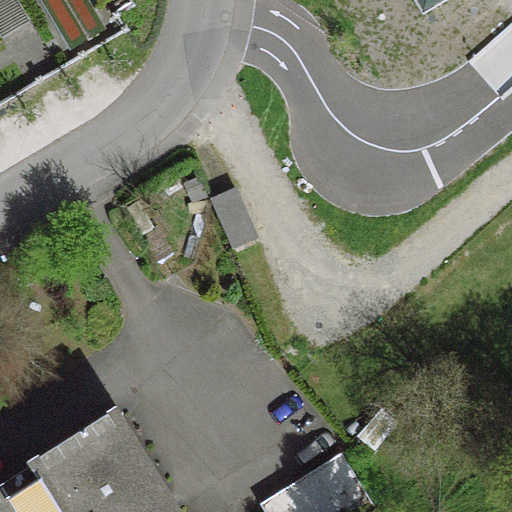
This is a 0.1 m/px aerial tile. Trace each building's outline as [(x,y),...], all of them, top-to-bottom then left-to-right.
[(93,30),(74,0),(44,0),(41,2),(67,45),(93,30)] [(403,216),(365,171),(319,209),(357,255),(403,216)] [(227,250),(252,240),(230,190),(205,201),(227,250)] [(174,511),(111,410),(21,466),(23,469),(0,483),(0,511),(174,511)] [(370,511),(340,464),(263,511),(370,511)]
